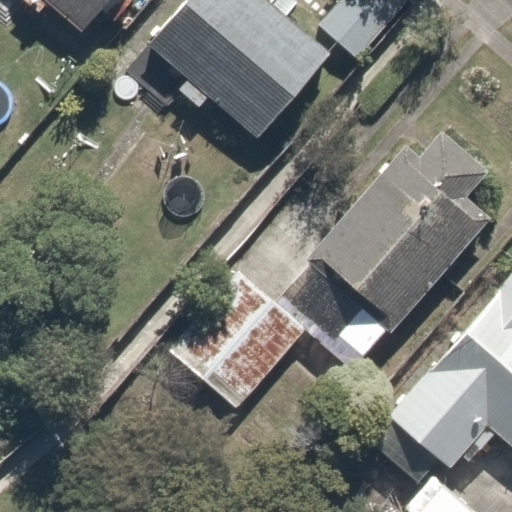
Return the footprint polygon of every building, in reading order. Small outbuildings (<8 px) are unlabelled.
[(56,12),(82,36),(116,0),(18,0),(18,1),(43,25),(56,12)] [(210,95),(260,137),(332,51),(271,0),(186,0),(149,43),(190,78),(181,89),(201,106),(210,95)] [(336,0),(317,23),(358,59),(409,0),(336,0)] [(493,227),(413,159),(283,311),(312,335),(363,379),(493,227)] [(312,335),(232,267),(160,351),(240,419),(312,335)] [(511,272),(386,418),(459,482),(499,435),(511,446),(511,272)] [(483,511),(449,483),(424,511),(483,511)]
